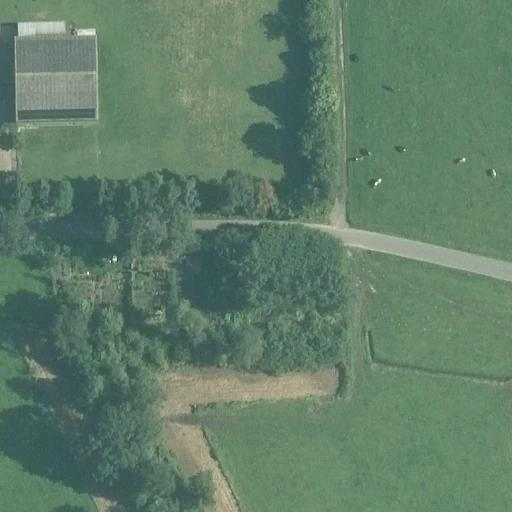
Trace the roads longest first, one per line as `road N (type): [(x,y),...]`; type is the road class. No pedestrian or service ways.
road 1 (unclassified): [(0,229),(302,231),(511,272)]
road 2 (track): [(331,0),(335,235)]
